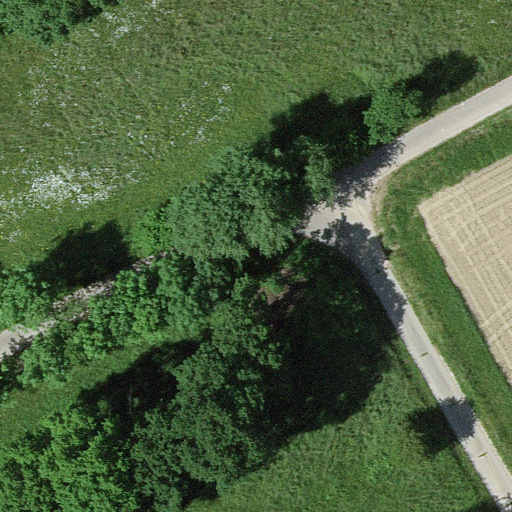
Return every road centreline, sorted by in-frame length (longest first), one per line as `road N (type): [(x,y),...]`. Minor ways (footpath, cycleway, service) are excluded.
road 1 (track): [(511,98),(342,192),(0,360)]
road 2 (track): [(342,192),(511,485)]
